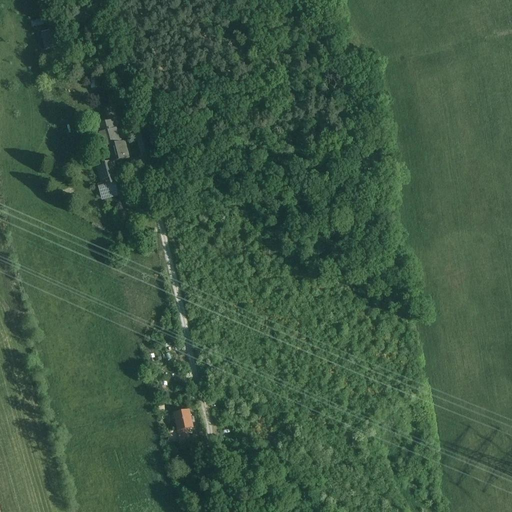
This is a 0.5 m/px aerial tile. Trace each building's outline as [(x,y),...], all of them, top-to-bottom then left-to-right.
[(50,31),(42,32),(46,50),(56,48),(61,47),(57,29),(50,31)] [(115,121),(96,126),(102,149),(106,148),(110,164),(113,163),(129,159),(125,142),(121,143),(115,121)] [(110,164),(98,167),(104,186),(118,182),(113,163),(110,164)] [(118,183),(100,188),(103,199),(121,195),(118,183)] [(190,409),(174,413),(178,431),(194,428),(190,409)]
